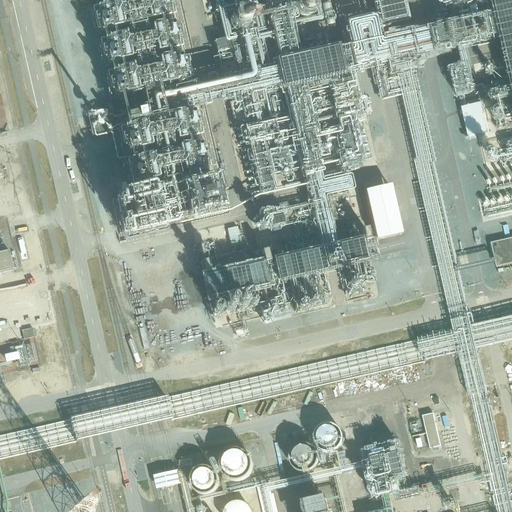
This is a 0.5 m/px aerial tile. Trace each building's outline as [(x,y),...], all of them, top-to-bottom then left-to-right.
[(511,0),(214,0),(224,42),(214,44),(221,81),(217,82),(216,78),(215,76),(214,75),(212,76),(208,77),(207,77),(206,79),(207,84),(193,87),(186,59),(181,60),(179,51),(182,51),(182,49),(184,48),(179,27),(177,28),(174,17),(177,16),(172,0),(82,0),(83,4),(90,2),(129,195),(114,198),(121,238),(126,236),(128,242),(162,233),(161,230),(175,227),(179,222),(183,222),(184,228),(223,218),(230,249),(232,254),(215,258),(213,246),(208,247),(211,260),(204,261),(205,264),(200,265),(203,275),(200,276),(206,305),(214,303),(218,322),(230,320),(231,326),(245,323),(244,315),(251,314),(249,307),(258,305),(261,316),(271,314),(271,316),(277,315),(276,313),(283,311),(282,306),(294,304),(296,313),(327,307),(324,296),(320,296),(316,278),(342,272),(346,291),(343,296),(348,300),(354,292),(362,296),(370,285),(373,285),(369,265),(378,263),(372,238),(368,239),(366,232),(360,234),(357,222),(345,224),(347,232),(340,234),(342,239),(334,241),(330,225),(335,223),(343,221),(341,214),(333,216),(330,200),(346,196),(346,194),(352,193),(353,192),(353,191),(353,190),(351,179),(350,178),(349,177),(348,177),(347,177),(323,183),(322,183),(321,182),(321,181),(318,168),(339,163),(339,167),(344,166),(345,167),(354,165),(354,167),(361,166),(361,162),(365,161),(357,126),(351,127),(350,125),(357,124),(356,117),(357,117),(354,104),(361,102),(360,97),(362,97),(357,76),(362,75),(361,72),(370,71),(373,87),(375,87),(379,103),(400,98),(449,310),(454,332),(475,327),(473,316),(469,316),(466,306),(459,274),(496,265),(495,261),(458,270),(414,71),(416,70),(414,62),(492,44),(492,40),(501,38),(506,61),(481,69),(489,105),(492,105),(498,131),(511,128),(511,138),(501,141),(503,147),(511,145),(511,149),(501,152),(504,167),(511,164),(511,176),(487,183),(489,194),(511,189),(511,0)] [(450,67),(458,99),(471,96),(463,63),(450,67)] [(481,104),(461,108),(468,139),(488,135),(481,104)] [(375,241),(401,236),(390,188),(364,193),(375,241)] [(506,241),(491,244),(495,261),(496,265),(497,269),(511,264),(511,239),(511,240),(508,227),(504,228),(506,241)] [(0,274),(13,271),(9,252),(0,254),(0,274)] [(81,418),(0,436),(0,459),(86,440),(118,433),(140,428),(150,425),(160,423),(459,354),(476,350),(511,341),(511,318),(475,327),(454,332),(152,402),(145,403),(135,406),(113,411),(81,418)] [(22,331),(24,340),(34,338),(33,329),(22,331)] [(16,353),(4,356),(6,364),(17,361),(18,365),(19,365),(20,367),(29,365),(29,363),(37,361),(34,345),(22,347),(22,346),(14,348),(15,351),(16,350),(16,353)] [(511,511),(511,504),(476,350),(459,354),(495,511),(511,511)] [(430,449),(441,447),(433,414),(423,417),(430,449)] [(364,445),(371,496),(407,491),(399,440),(364,445)] [(253,468),(254,465),(253,462),(253,459),(251,456),(249,454),(246,451),(243,450),(240,449),(237,449),(235,449),(232,450),(228,451),(226,453),(224,456),(222,459),(221,462),(221,465),(221,468),(222,471),(223,474),(225,477),(228,479),(229,480),(233,481),(236,482),(240,482),(243,481),(246,479),(249,477),(251,474),(252,471),(253,468)] [(293,458),(293,461),(295,465),(297,468),(300,469),(304,470),(306,470),(310,469),(312,466),(314,463),(315,459),(314,456),(313,453),(310,450),(307,449),(303,449),(299,449),(296,451),(294,454),(293,458)] [(195,511),(185,467),(194,465),(193,459),(179,462),(180,466),(179,466),(181,473),(180,474),(189,511),(347,511),(340,478),(342,477),(341,471),(339,472),(338,471),(308,477),(306,470),(304,470),(307,483),(334,477),(334,480),(336,479),(343,511),(330,511),(327,499),(303,504),(303,509),(305,509),(305,511),(195,511)] [(222,483),(222,480),(222,477),(221,474),(220,472),(218,469),(216,467),(213,466),(210,464),(207,464),(204,464),(201,465),(198,466),(196,468),(194,470),(192,473),(191,476),(191,479),(191,482),(192,485),(193,487),(195,490),(197,492),(200,494),(203,495),(205,495),(208,495),(212,494),(214,493),(217,491),(219,489),(221,485),(222,483)] [(176,486),(182,485),(179,471),(173,472),(161,475),(154,477),(157,490),(164,489),(176,486)] [(63,508),(62,511),(91,511),(92,480),(77,479),(77,488),(66,488),(66,493),(70,493),(70,498),(58,498),(58,508),(63,508)] [(257,488),(262,511),(277,511),(274,494),(272,495),(270,485),(257,488)] [(252,511),(251,509),(249,507),(247,506),(245,504),(242,503),(240,503),(236,503),(234,504),(231,506),(229,507),(228,509),(226,511),(225,511),(252,511)]
